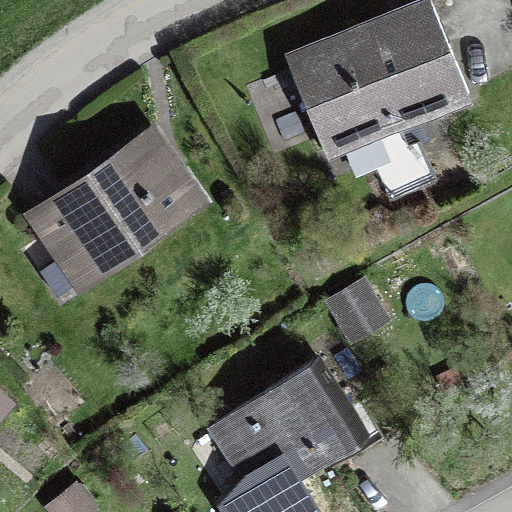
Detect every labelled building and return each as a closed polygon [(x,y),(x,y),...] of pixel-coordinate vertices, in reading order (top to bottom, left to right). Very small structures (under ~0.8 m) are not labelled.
[(418,141),(407,146),(396,121),(468,91),(433,5),(380,27),(382,33),(366,40),(361,28),(321,44),(323,51),(291,64),(323,143),(359,128),(389,197),(434,178),(418,141)] [(63,251),(39,268),(57,293),(197,199),(146,133),(37,213),(63,251)] [(360,282),(334,298),(347,321),(360,313),(368,325),(381,316),(360,282)] [(317,355),(214,421),(274,511),(281,511),(303,499),(303,489),(294,476),(328,454),(323,447),(358,425),(363,432),(376,422),(361,400),(351,407),(317,355)] [(73,481),(47,506),(52,511),(87,511),(96,504),(73,481)]
